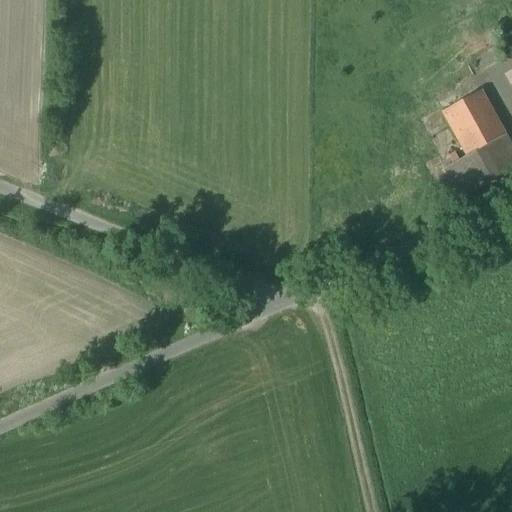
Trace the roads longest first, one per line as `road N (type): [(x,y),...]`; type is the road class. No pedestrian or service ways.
road 1 (unclassified): [(318,284),(0,423)]
road 2 (unclassified): [(0,159),(262,269),(318,284)]
road 3 (unclassified): [(511,180),(318,284)]
